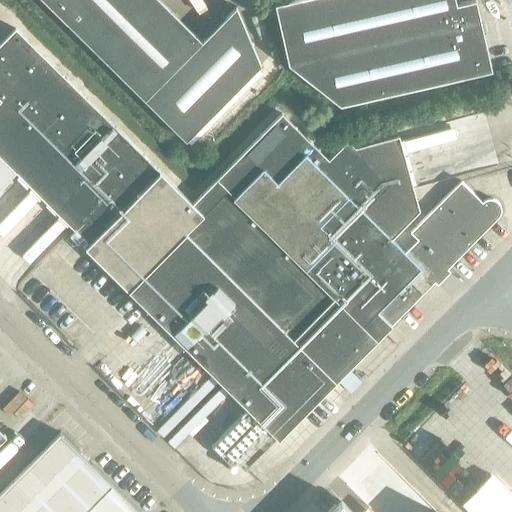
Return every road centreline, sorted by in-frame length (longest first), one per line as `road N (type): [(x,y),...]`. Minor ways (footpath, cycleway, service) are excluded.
road 1 (unclassified): [(268,511),(485,297)]
road 2 (unclassified): [(200,511),(0,309)]
